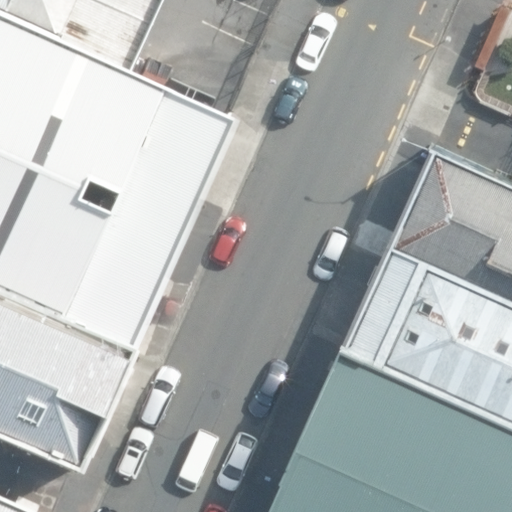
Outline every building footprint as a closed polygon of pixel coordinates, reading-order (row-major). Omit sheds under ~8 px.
[(156,0),(2,0),(127,62),(156,0)] [(225,109),(0,13),(0,291),(120,345),(225,109)] [(511,190),(426,153),(390,243),(511,294),(511,190)] [(511,294),(390,243),(347,344),(511,414),(511,294)] [(0,291),(0,511),(51,511),(0,489),(0,434),(72,468),(120,345),(0,291)] [(511,511),(511,416),(347,344),(268,511),(511,511)]
